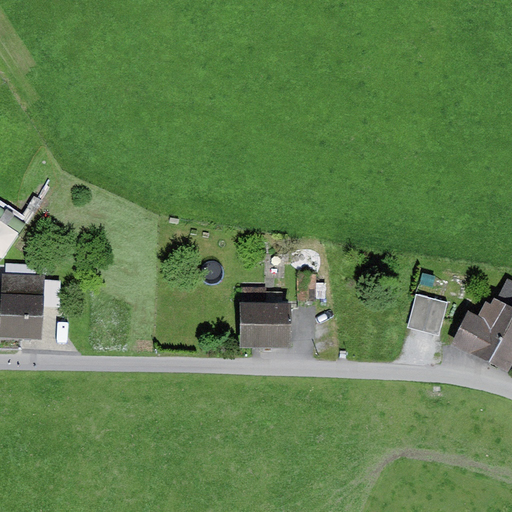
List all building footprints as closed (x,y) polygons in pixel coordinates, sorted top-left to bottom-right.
[(0,246),(11,253),(26,229),(0,212),(0,246)] [(45,278),(2,276),(0,307),(0,340),(42,343),(44,309),(45,282),(45,278)] [(317,276),(298,276),(297,302),(317,302),(317,276)] [(511,282),(508,280),(497,303),(494,302),(491,308),(486,305),(478,320),(469,315),(452,348),(509,377),(511,369),(511,282)] [(60,283),(45,282),(44,309),(59,309),(60,283)] [(242,308),(240,308),(241,351),(291,351),(291,307),(267,307),(266,288),(242,288),(242,308)] [(438,337),(447,304),(416,296),(408,329),(438,337)]
